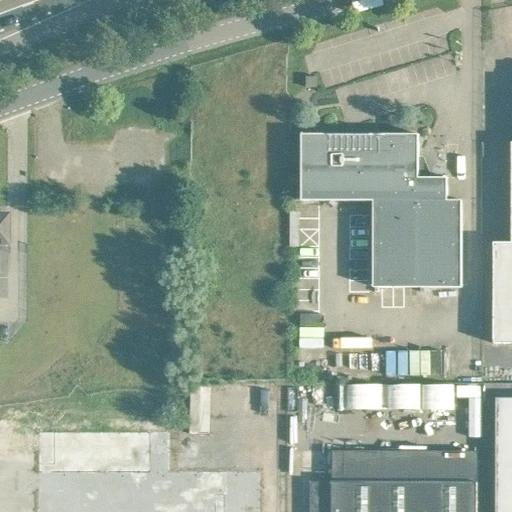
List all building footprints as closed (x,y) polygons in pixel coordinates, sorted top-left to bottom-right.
[(307,78),(307,88),(317,88),(317,78),(307,78)] [(419,178),(419,151),(419,135),(302,135),(302,203),(374,202),(375,289),(463,288),(462,201),(448,201),(448,179),(419,178)] [(511,344),(511,198),(511,244),(494,244),(494,345),(511,344)] [(209,410),(234,411),(235,399),(209,397),(209,410)] [(464,398),(455,397),(453,416),(461,417),(464,398)] [(207,398),(188,398),(188,445),(207,445),(207,398)] [(496,511),(511,511),(511,398),(497,399),(496,511)] [(259,511),(259,473),(170,472),(170,432),(39,433),(38,511),(259,511)] [(333,483),(311,483),(310,511),(477,511),(478,453),(333,452),(333,483)]
